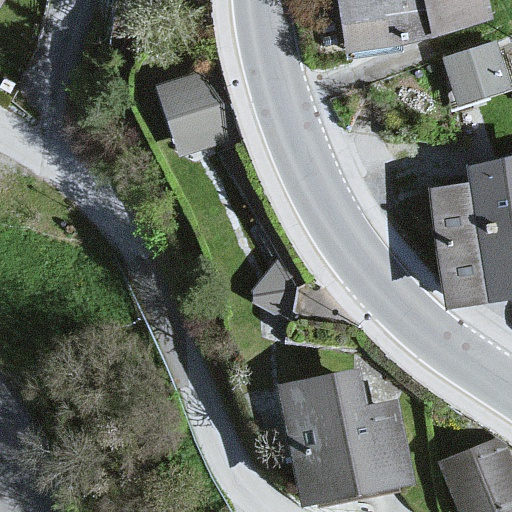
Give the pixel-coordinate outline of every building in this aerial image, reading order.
[(336,0),(345,53),(431,37),(422,0),(336,0)] [(422,0),(431,37),(495,18),(490,0),(422,0)] [(495,41),(443,58),(458,104),(510,86),(495,41)] [(201,78),(157,93),(182,160),(227,145),(220,109),(201,78)] [(511,153),(472,163),(474,180),(435,187),(450,297),(511,285),(511,153)] [(360,370),(280,386),(304,503),(412,481),(395,400),(367,406),(360,370)] [(511,462),(502,438),(441,462),(460,511),(509,511),(511,511),(511,462)]
